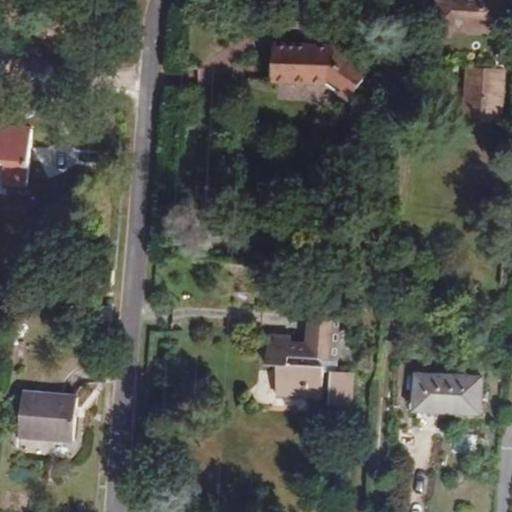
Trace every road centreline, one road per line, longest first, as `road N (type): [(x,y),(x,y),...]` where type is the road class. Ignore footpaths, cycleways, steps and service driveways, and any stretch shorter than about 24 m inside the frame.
road 1 (residential): [(141,79),(105,511)]
road 2 (residential): [(0,67),(141,79)]
